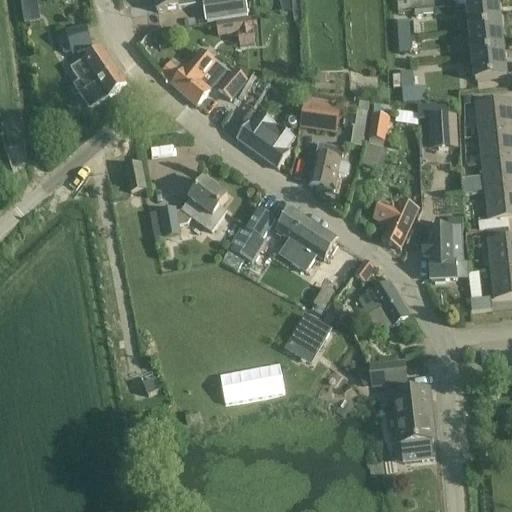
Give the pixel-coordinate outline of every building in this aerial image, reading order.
[(19,0),(23,24),(39,21),(36,0),(19,0)] [(154,0),(156,14),(178,10),(194,8),(193,0),(154,0)] [(214,0),(205,1),(208,22),(248,16),(245,0),(214,0)] [(456,0),(457,9),(466,8),(466,7),(499,3),(498,0),(456,0)] [(466,7),(466,8),(469,32),(501,29),(499,3),(466,7)] [(409,23),(397,24),(398,40),(410,39),(410,38),(419,38),(419,24),(409,25),(409,23)] [(86,27),(65,33),(67,38),(59,40),(63,55),(71,54),(72,57),(92,50),(86,27)] [(501,29),(469,32),(472,58),(504,54),(501,29)] [(410,39),(398,40),(399,55),(411,54),(410,39)] [(101,51),(84,63),(71,72),(78,83),(73,87),(90,113),(126,87),(101,51)] [(160,77),(172,87),(197,109),(226,75),(200,52),(185,70),(174,61),(160,77)] [(504,54),(472,58),(475,84),(507,80),(504,54)] [(234,72),(217,92),(230,104),(248,83),(247,83),(235,73),(234,72)] [(393,91),(401,91),(413,90),(412,74),(400,75),(400,77),(392,78),(393,91)] [(511,102),(475,107),(478,136),(511,132),(511,102)] [(305,105),(301,129),(336,135),(339,110),(305,105)] [(246,129),(236,141),(238,142),(278,172),(290,156),(286,153),(295,141),(279,130),(278,131),(275,128),(276,128),(260,116),(259,117),(252,111),(241,126),(246,129)] [(355,129),(354,129),(351,148),(364,150),(366,131),(368,115),(357,114),(355,129)] [(459,152),(457,117),(428,119),(430,154),(459,152)] [(369,146),(363,167),(382,173),(389,151),(384,149),(385,144),(386,144),(390,120),(372,118),(368,142),(372,142),(371,147),(369,146)] [(511,132),(478,136),(481,165),(511,161),(511,132)] [(319,146),(309,188),(334,194),(343,151),(319,146)] [(511,161),(481,165),(485,194),(511,191),(511,161)] [(140,165),(124,169),(129,197),(146,193),(140,165)] [(461,182),(463,194),(482,191),(480,179),(461,182)] [(150,215),(154,242),(164,240),(164,241),(181,239),(179,228),(187,227),(191,222),(212,237),(228,215),(221,209),(228,200),(203,183),(189,203),(182,213),(177,214),(176,210),(159,213),(159,214),(150,215)] [(511,191),(485,194),(488,224),(511,221),(511,191)] [(381,244),(401,253),(418,212),(400,204),(397,210),(381,203),(373,222),(388,228),(381,244)] [(257,211),(238,241),(231,253),(252,266),(266,244),(262,242),(275,222),(257,211)] [(291,213),(277,233),(291,243),(280,260),(297,271),(308,254),(323,264),(337,244),(321,234),(321,233),(291,213)] [(423,260),(430,260),(430,265),(429,265),(429,284),(456,283),(455,265),(464,265),(462,229),(461,220),(448,220),(448,229),(427,230),(428,248),(423,248),(423,260)] [(511,240),(487,243),(491,273),(511,270),(511,240)] [(365,264),(352,279),(365,288),(377,273),(365,264)] [(511,270),(491,273),(494,303),(511,300),(511,270)] [(389,286),(358,305),(379,339),(410,319),(389,286)] [(331,331),(306,316),(296,332),(321,347),(331,331)] [(360,371),(362,389),(371,388),(372,391),(408,387),(405,364),(369,369),(369,370),(360,371)] [(143,387),(148,398),(160,393),(155,381),(143,387)] [(434,443),(428,392),(394,396),(399,447),(434,443)] [(511,511),(511,490),(492,500),(492,511),(511,511)]
